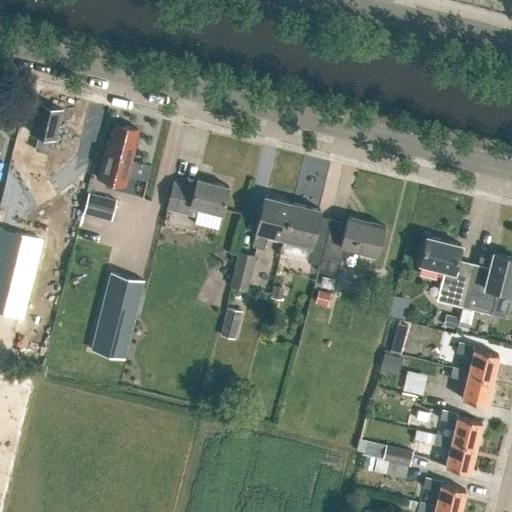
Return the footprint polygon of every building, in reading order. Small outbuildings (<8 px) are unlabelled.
[(30,129),(29,132),(38,135),(34,149),(48,152),(52,137),(54,138),(57,125),(61,109),(37,103),(30,129)] [(137,129),(114,123),(110,140),(107,139),(97,177),(124,184),(131,160),(135,145),(134,143),(137,129)] [(173,181),(167,209),(168,209),(177,211),(196,215),(198,207),(221,213),(228,186),(196,178),(194,186),(173,181)] [(115,199),(87,192),(82,212),(110,220),(115,199)] [(282,241),(292,202),(264,195),(252,246),(264,248),(266,238),(282,241)] [(309,248),(306,260),(318,263),(328,226),(316,223),(320,209),(292,202),(282,241),(309,248)] [(318,264),(317,270),(336,275),(344,246),(377,254),(384,225),(347,216),(344,229),(328,225),(328,226),(318,263),(318,264)] [(444,269),(437,300),(462,306),(473,262),(457,258),(461,244),(426,235),(419,263),(444,269)] [(247,288),(255,254),(238,250),(230,284),(247,288)] [(473,262),(462,306),(490,313),(496,289),(511,293),(511,256),(492,252),(489,266),(473,262)] [(110,271),(91,349),(124,357),(143,280),(130,277),(113,272),(110,271)] [(235,339),(241,312),(227,309),(220,335),(235,339)] [(458,342),(456,350),(472,354),(468,370),(467,372),(492,378),(498,354),(474,348),(474,346),(458,342)] [(402,357),(383,352),(378,370),(397,375),(402,357)] [(452,366),(450,375),(466,379),(461,398),(485,404),(492,378),(467,372),(468,370),(452,366)] [(396,387),(416,392),(420,373),(400,368),(396,387)] [(441,409),(439,418),(455,422),(451,438),(451,440),(475,446),(481,421),(457,415),(458,413),(441,409)] [(449,447),(444,466),(469,471),(475,446),(451,440),(451,438),(435,434),(433,443),(449,447)] [(412,450),(367,439),(363,454),(408,465),(412,450)] [(434,508),(452,511),(458,511),(464,489),(441,483),(441,481),(425,477),(422,486),(438,490),(435,506),(434,508)] [(423,511),(452,511),(434,508),(435,506),(419,502),(416,510),(423,511)]
